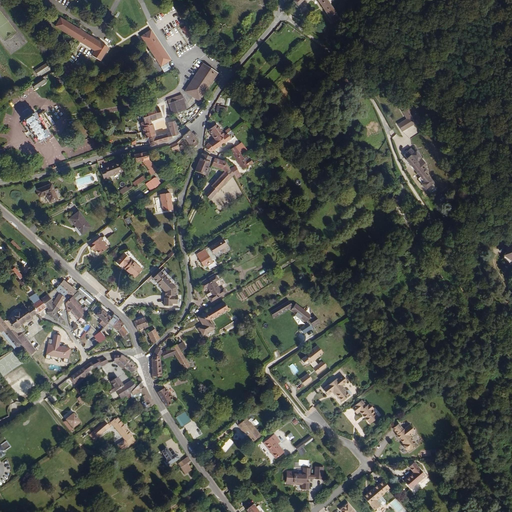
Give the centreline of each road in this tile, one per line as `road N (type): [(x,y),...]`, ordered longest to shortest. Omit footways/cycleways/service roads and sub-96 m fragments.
road 1 (track): [(511,359),(420,206),(373,103),(332,55)]
road 2 (residential): [(141,359),(188,303),(180,215),(199,116)]
road 3 (residential): [(199,116),(162,145),(0,182)]
road 4 (secondary): [(138,350),(128,322),(0,209)]
road 5 (secondary): [(231,511),(154,393),(141,359)]
road 6 (residential): [(317,511),(366,468),(366,459),(312,414)]
road 7 (residential): [(199,116),(278,16)]
